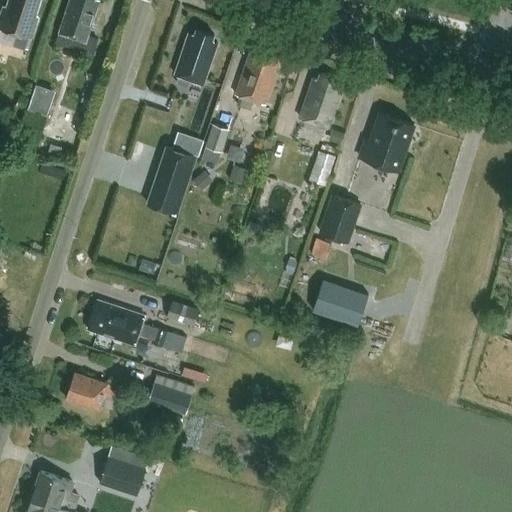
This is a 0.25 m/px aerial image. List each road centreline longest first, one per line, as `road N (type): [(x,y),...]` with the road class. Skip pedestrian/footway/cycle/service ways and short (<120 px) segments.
road 1 (unclassified): [(0,436),(146,0)]
road 2 (secondary): [(511,70),(268,0)]
